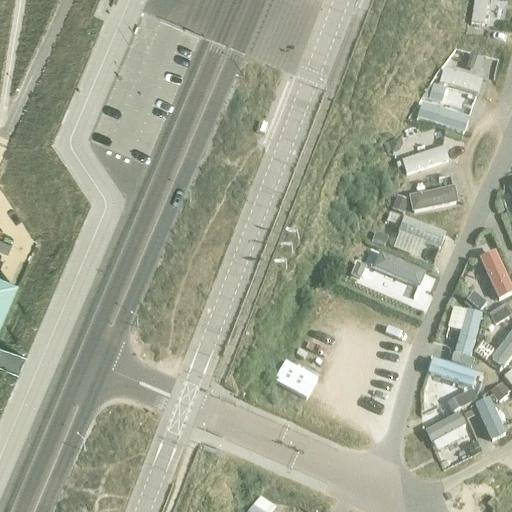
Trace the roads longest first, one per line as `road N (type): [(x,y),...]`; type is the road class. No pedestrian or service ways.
road 1 (primary): [(237,0),(18,511)]
road 2 (primary): [(40,511),(257,0)]
